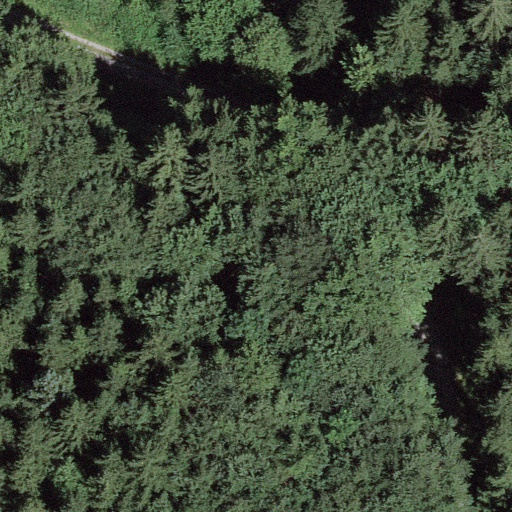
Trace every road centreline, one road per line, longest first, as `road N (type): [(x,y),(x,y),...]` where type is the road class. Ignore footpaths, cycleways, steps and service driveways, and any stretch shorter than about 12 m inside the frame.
road 1 (track): [(0,7),(276,129),(356,182),(410,269)]
road 2 (track): [(454,511),(410,269)]
